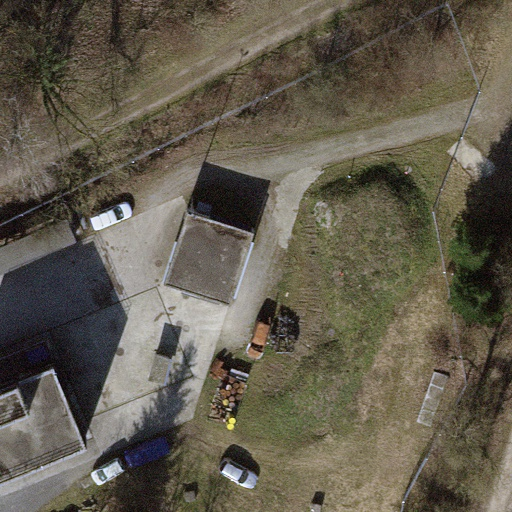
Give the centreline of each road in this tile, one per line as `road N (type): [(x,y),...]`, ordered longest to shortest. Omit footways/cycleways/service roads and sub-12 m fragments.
road 1 (track): [(0,311),(108,262),(174,190),(280,169),(255,306),(184,404),(0,511)]
road 2 (track): [(500,509),(369,442),(264,453),(155,420)]
road 3 (track): [(280,169),(472,111),(511,85)]
